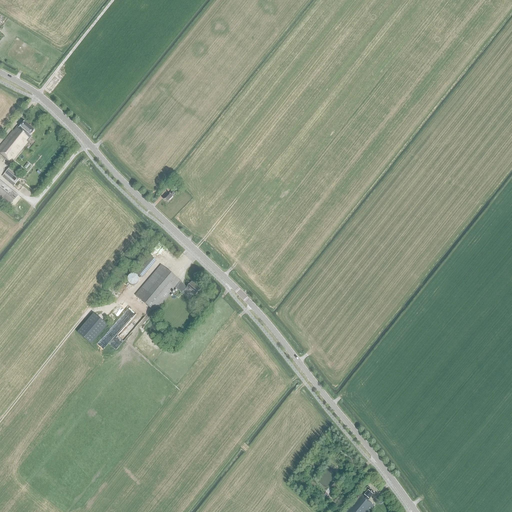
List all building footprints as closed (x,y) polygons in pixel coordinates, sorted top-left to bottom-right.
[(34,131),(23,123),(18,129),(17,128),(13,132),(12,131),(0,146),(0,155),(11,164),(29,142),(28,142),(30,138),(29,138),(34,131)] [(24,172),(17,166),(15,169),(22,175),(24,172)] [(10,167),(2,176),(14,186),(22,177),(10,167)] [(19,197),(0,181),(0,201),(5,206),(7,203),(11,206),(19,197)] [(175,194),(172,191),(169,193),(163,199),(167,202),(169,200),(170,200),(173,197),(172,196),(175,194)] [(145,278),(157,259),(149,254),(137,272),(145,278)] [(200,290),(192,282),(187,288),(180,283),(181,282),(161,264),(135,295),(155,312),(175,288),(182,294),(185,290),(190,294),(190,293),(194,296),(200,290)] [(138,274),(130,275),(131,284),(139,283),(138,274)] [(90,344),(106,325),(92,313),(76,332),(90,344)] [(120,334),(111,344),(117,349),(126,340),(120,334)] [(336,485),(333,489),(338,493),(341,489),(336,485)] [(368,511),(374,506),(368,501),(374,493),(367,487),(361,495),(360,494),(344,511),(368,511)]
